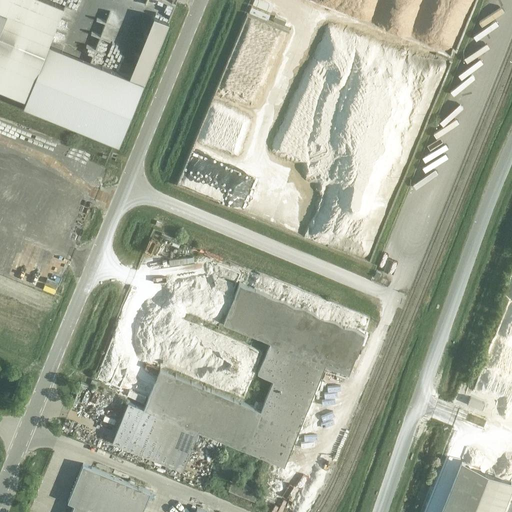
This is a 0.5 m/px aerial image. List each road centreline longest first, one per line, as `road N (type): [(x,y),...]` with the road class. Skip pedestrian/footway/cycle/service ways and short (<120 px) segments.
road 1 (unclassified): [(0,491),(202,0)]
road 2 (unclassified): [(418,406),(511,152)]
